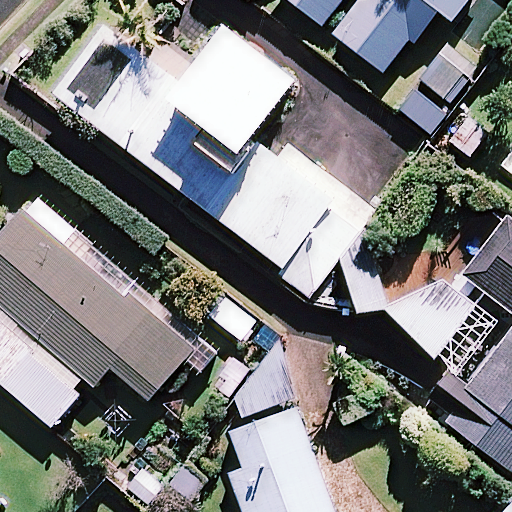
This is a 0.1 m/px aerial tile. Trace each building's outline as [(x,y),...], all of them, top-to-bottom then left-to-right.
[(508,8),(497,0),(285,0),(391,81),(439,18),(479,47),(508,8)] [(368,235),(380,219),(290,149),(279,163),(258,146),(300,92),(231,39),(188,95),(113,37),(63,102),(188,198),(319,299),(340,271),(368,235)] [(216,359),(38,201),(0,244),(0,383),(53,431),(109,368),(154,408),(190,367),(200,376),(216,359)] [(472,306),(444,284),(393,306),(368,235),(340,271),(358,322),(389,322),(455,374),(427,409),(511,475),(511,219),(462,283),(480,297),(472,306)] [(296,400),(282,347),(241,395),(246,413),(296,400)] [(244,511),(334,511),(295,408),(232,431),(246,469),(231,474),(244,511)] [(140,457),(116,484),(147,511),(151,511),(173,487),(140,457)] [(511,511),(511,502),(503,511),(511,511)]
